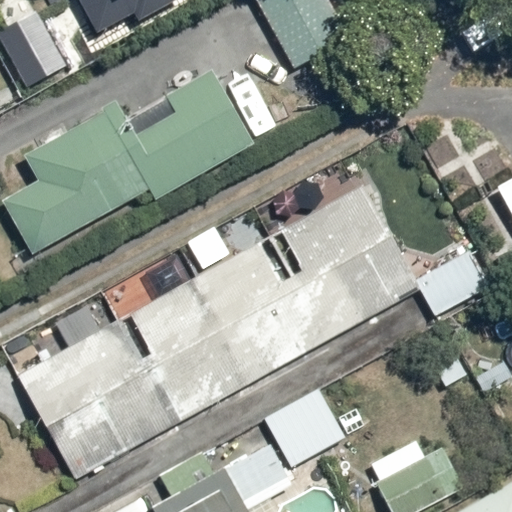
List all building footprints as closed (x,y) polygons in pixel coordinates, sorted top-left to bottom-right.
[(89,0),(103,28),(156,0),(89,0)] [(319,0),(273,0),(267,3),(301,73),(345,52),(319,0)] [(29,79),(63,62),(41,15),(6,32),(29,79)] [(258,139),(217,71),(126,128),(109,99),(0,165),(0,188),(39,253),(154,184),(162,197),(258,139)] [(511,151),(511,177),(503,181),(511,202),(511,122),(501,127),(511,151)] [(110,288),(124,314),(18,372),(78,471),(422,285),(434,306),(494,274),(468,227),(414,256),(373,180),(178,285),(164,259),(110,288)] [(279,433),(272,437),(249,447),(241,431),(168,465),(179,489),(161,497),(168,511),(294,511),(287,496),(296,490),(318,480),(308,456),(356,431),(329,378),(267,410),(279,433)] [(441,433),(377,459),(398,511),(419,511),(466,493),(441,433)] [(511,511),(511,478),(450,511),(511,511)]
